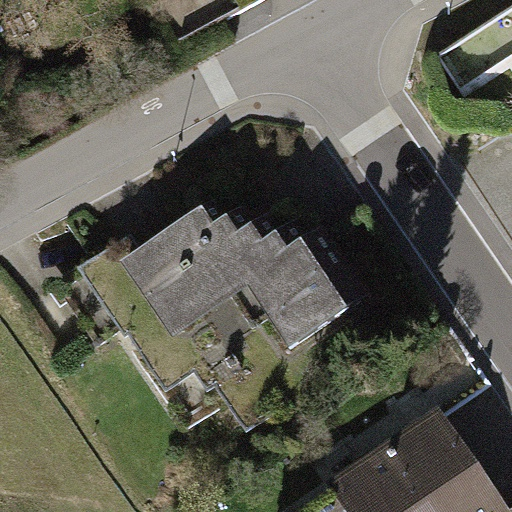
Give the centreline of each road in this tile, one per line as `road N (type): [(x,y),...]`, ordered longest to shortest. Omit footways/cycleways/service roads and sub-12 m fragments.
road 1 (residential): [(325,34),(0,211)]
road 2 (residential): [(511,321),(432,210),(325,34)]
